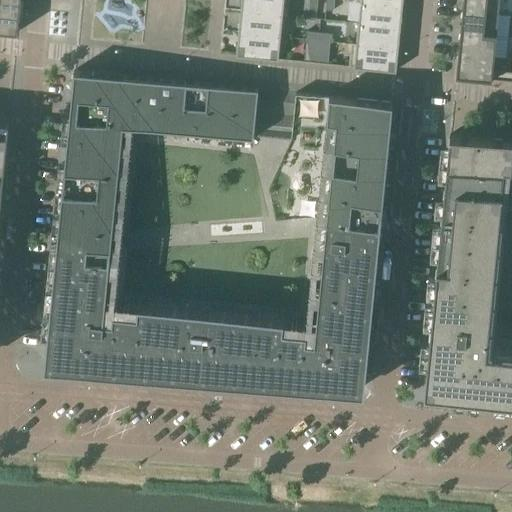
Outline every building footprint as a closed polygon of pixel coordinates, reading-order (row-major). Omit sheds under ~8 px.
[(0,0),(0,8),(19,10),(20,0),(0,0)] [(240,0),(240,11),(282,15),(283,0),(240,0)] [(317,0),(309,0),(308,8),(317,9),(317,0)] [(334,0),(325,0),(325,9),(333,10),(334,0)] [(462,0),(461,10),(498,14),(498,0),(462,0)] [(360,1),(358,22),(400,27),(402,5),(360,1)] [(19,10),(0,8),(0,31),(17,33),(19,10)] [(461,10),(459,31),(495,35),(498,14),(461,10)] [(240,11),(238,32),(280,36),(282,15),(240,11)] [(358,22),(355,44),(397,48),(400,27),(358,22)] [(306,31),(306,39),(318,40),(318,32),(306,31)] [(459,31),(457,53),(493,57),(495,35),(459,31)] [(280,36),(238,32),(235,55),(277,59),(280,36)] [(318,32),(318,40),(329,41),(330,33),(318,32)] [(303,61),(315,63),(318,40),(306,39),(303,61)] [(318,40),(315,63),(327,64),(329,41),(318,40)] [(397,48),(355,44),(353,66),(395,71),(397,48)] [(455,76),(511,81),(511,62),(511,71),(492,69),(493,57),(457,53),(455,76)] [(73,70),(44,365),(363,390),(392,102),(333,96),(328,96),(295,93),(292,121),(255,117),(257,89),(73,70)] [(0,203),(8,122),(0,121),(0,203)] [(511,140),(485,138),(468,137),(468,136),(467,136),(467,137),(460,136),(460,135),(459,135),(459,136),(449,135),(449,138),(448,138),(449,138),(448,147),(447,147),(448,147),(446,164),(445,164),(446,165),(445,173),(444,173),(445,174),(443,190),(443,191),(443,199),(442,199),(442,200),(441,217),(440,216),(440,217),(441,217),(440,225),(440,226),(439,225),(439,226),(440,226),(439,230),(438,243),(437,243),(438,243),(437,252),(436,252),(437,252),(436,269),(435,269),(435,270),(436,270),(435,278),(434,278),(434,279),(435,279),(433,295),(432,295),(432,296),(433,296),(432,304),(431,304),(431,305),(432,305),(432,309),(430,322),(429,322),(429,323),(430,323),(428,344),(427,344),(427,345),(428,345),(428,349),(423,392),(489,398),(511,400),(511,140)]
